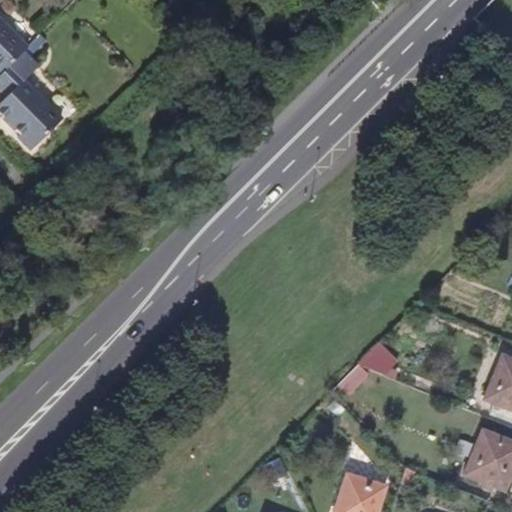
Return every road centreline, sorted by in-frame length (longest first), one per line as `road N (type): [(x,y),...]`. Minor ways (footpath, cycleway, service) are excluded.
road 1 (secondary): [(0,496),(474,0)]
road 2 (secondary): [(430,0),(0,435)]
